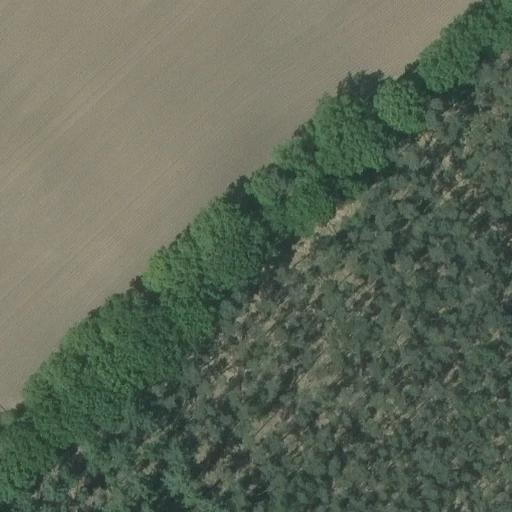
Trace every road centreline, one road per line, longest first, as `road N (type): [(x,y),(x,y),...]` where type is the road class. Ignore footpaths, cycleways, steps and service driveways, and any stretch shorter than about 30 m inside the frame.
road 1 (track): [(0,466),(497,0)]
road 2 (track): [(511,268),(380,109)]
